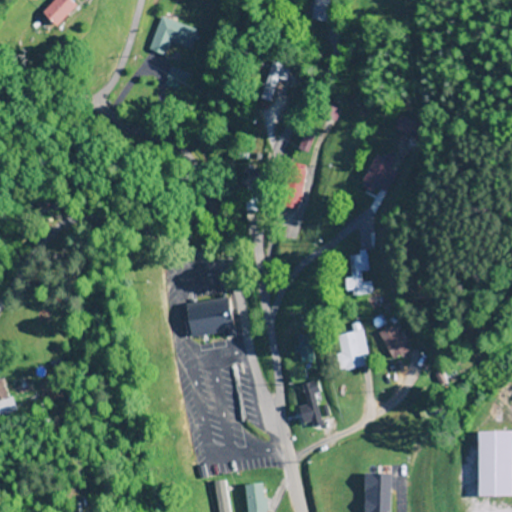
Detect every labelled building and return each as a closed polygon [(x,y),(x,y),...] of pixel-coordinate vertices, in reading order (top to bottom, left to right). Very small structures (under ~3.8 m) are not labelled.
[(53,28),(75,7),(67,0),(53,0),(40,14),(53,28)] [(307,0),(303,19),(315,21),(319,0),(307,0)] [(197,32),(159,17),(145,51),(162,58),(168,43),(190,51),(197,32)] [(283,84),(289,68),(271,63),(259,100),(269,104),(277,82),(283,84)] [(390,147),(407,156),(413,143),(397,134),(390,147)] [(348,296),(368,296),(368,255),(347,255),(348,296)] [(182,340),(230,331),(224,300),(176,309),(182,340)] [(388,361),(406,355),(395,325),(377,332),(388,361)] [(339,372),(368,366),(361,330),(332,336),(339,372)] [(312,361),(308,334),(293,336),(298,363),(312,361)] [(302,432),(324,426),(312,382),(298,386),(304,407),(296,409),(302,432)] [(361,511),(389,511),(389,474),(361,474),(361,511)] [(244,511),(265,511),(260,482),(240,485),(244,511)]
